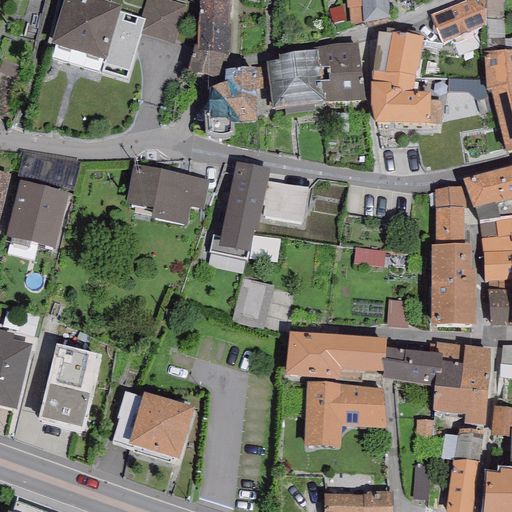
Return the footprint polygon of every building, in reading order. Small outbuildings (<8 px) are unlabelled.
[(121,9),(92,0),(64,0),(51,47),(106,63),(105,66),(128,73),(139,35),(144,21),(140,20),(119,14),(121,9)] [(185,6),(164,0),(145,0),(140,20),(144,21),(139,35),(173,45),(185,6)] [(230,0),(198,0),(198,3),(200,3),(198,49),(197,54),(229,56),(230,0)] [(387,0),(346,0),(349,27),(362,25),(364,25),(364,31),(389,25),(388,21),(390,21),(387,0)] [(484,0),(476,0),(431,17),(444,44),(485,27),(484,0)] [(378,36),(371,75),(415,78),(422,40),(378,36)] [(317,49),(317,53),(324,106),(363,103),(358,44),(317,49)] [(229,66),(229,56),(197,54),(198,49),(193,48),(193,54),(186,75),(215,80),(229,66)] [(511,52),(484,54),(488,91),(490,90),(505,155),(511,153),(511,52)] [(317,53),(280,58),(281,63),(265,65),(266,68),(272,113),(324,106),(317,53)] [(272,113),(266,68),(254,69),(255,72),(226,73),(227,87),(209,92),(208,122),(235,119),(235,126),(255,124),(255,118),(272,117),(272,113)] [(413,96),(415,78),(371,75),(370,111),(375,127),(431,128),(430,125),(440,125),(440,102),(430,102),(430,96),(413,96)] [(208,168),(133,162),(125,206),(152,210),(150,222),(187,229),(190,209),(203,211),(208,182),(205,181),(208,168)] [(269,171),(235,165),(221,239),(219,250),(248,255),(249,256),(254,233),(257,234),(261,218),(267,183),(269,171)] [(511,169),(462,182),(473,212),(475,211),(494,205),(495,207),(497,207),(511,202),(511,169)] [(0,222),(11,176),(0,173),(0,222)] [(307,191),(267,183),(261,218),(301,225),(307,191)] [(69,197),(19,185),(6,240),(55,252),(69,197)] [(464,211),(463,189),(434,191),(434,211),(464,211)] [(494,205),(475,211),(479,223),(499,222),(499,219),(497,207),(495,207),(494,205)] [(464,211),(434,211),(435,249),(464,249),(464,211)] [(511,217),(499,219),(499,222),(479,223),(481,241),(510,238),(511,257),(511,217)] [(219,250),(221,239),(213,238),(209,253),(246,261),(248,255),(219,250)] [(511,257),(510,238),(481,241),(484,255),(484,284),(487,283),(511,281),(511,276),(511,257)] [(435,249),(431,249),(431,330),(475,330),(475,273),(470,273),(470,249),(464,249),(435,249)] [(236,321),(267,330),(279,287),(248,278),(236,321)] [(511,281),(487,283),(490,328),(511,328),(511,281)] [(385,341),(288,333),(284,379),(340,384),(340,380),(362,382),(362,374),(382,376),(385,345),(385,341)] [(0,338),(0,408),(16,413),(32,346),(0,338)] [(442,346),(385,345),(382,376),(381,382),(434,390),(442,346)] [(489,352),(442,346),(434,390),(431,415),(464,418),(463,432),(483,433),(489,352)] [(102,359),(56,348),(38,424),(84,434),(102,359)] [(339,387),(307,385),(303,449),(340,451),(341,428),(386,429),(383,392),(339,387)] [(194,411),(144,396),(128,448),(179,463),(194,411)] [(511,410),(494,409),(491,438),(511,441),(511,432),(511,410)] [(432,423),(416,422),(415,442),(431,443),(432,423)] [(463,432),(459,431),(458,439),(444,436),(440,461),(453,463),(446,511),(472,511),(483,433),(463,432)] [(430,469),(415,468),(411,499),(427,501),(430,469)] [(511,511),(511,475),(508,475),(500,474),(499,478),(487,477),(484,511),(511,511)] [(392,511),(392,494),(323,498),(323,511),(392,511)]
